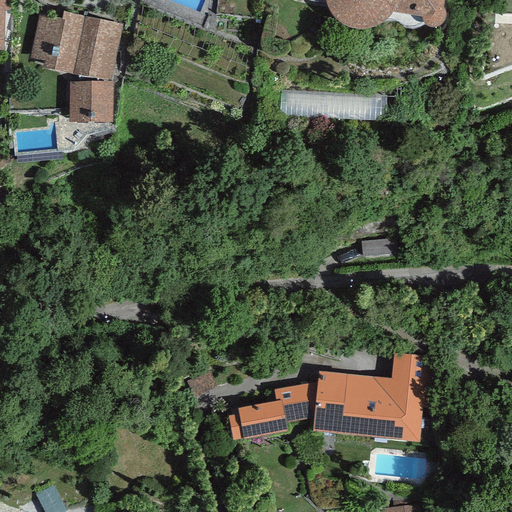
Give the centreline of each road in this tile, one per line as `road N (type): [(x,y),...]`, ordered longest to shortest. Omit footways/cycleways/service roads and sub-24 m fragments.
road 1 (trunk): [(511,310),(0,228)]
road 2 (residential): [(0,341),(250,288),(465,271),(511,275)]
road 3 (unknown): [(331,282),(392,325),(511,384)]
